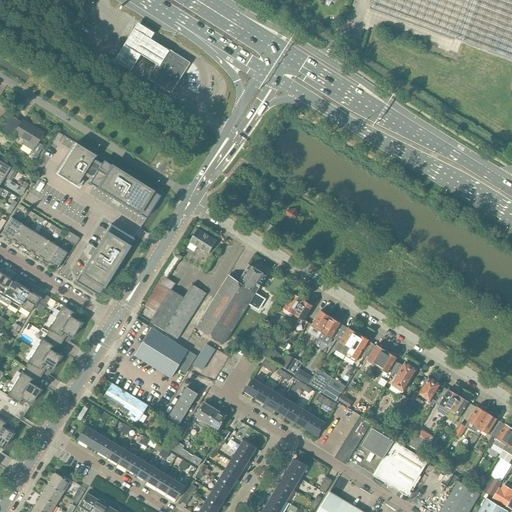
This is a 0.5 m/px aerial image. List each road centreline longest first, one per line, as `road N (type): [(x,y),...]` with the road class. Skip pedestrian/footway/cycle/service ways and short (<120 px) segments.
road 1 (residential): [(511,400),(192,200)]
road 2 (secondary): [(271,76),(511,222)]
road 3 (secondary): [(511,186),(289,49)]
road 4 (residential): [(411,511),(280,431)]
road 5 (secondary): [(139,0),(271,76)]
road 6 (residential): [(171,511),(45,435)]
road 7 (tertiary): [(192,200),(271,76)]
road 8 (tertiary): [(115,324),(192,200)]
road 9 (residential): [(115,324),(0,252)]
road 10 (tertiary): [(45,435),(115,324)]
